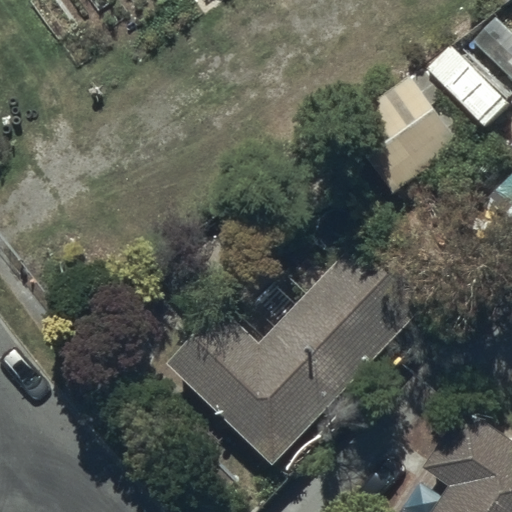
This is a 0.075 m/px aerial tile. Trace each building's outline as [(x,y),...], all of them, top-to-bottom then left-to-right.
[(511,31),(496,16),(472,41),(511,80),(511,31)] [(416,75),(347,123),(395,193),(464,146),(416,75)] [(229,311),(175,367),(277,465),(437,296),(370,232),(263,343),(229,311)] [(511,319),(511,254),(480,285),(511,319)] [(511,511),(511,437),(470,409),(431,468),(456,484),(437,511),(511,511)]
